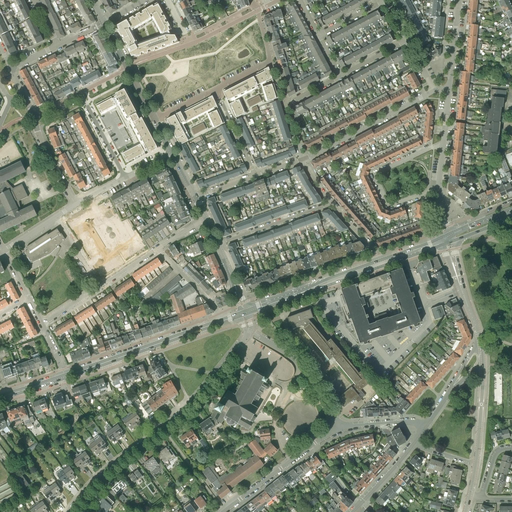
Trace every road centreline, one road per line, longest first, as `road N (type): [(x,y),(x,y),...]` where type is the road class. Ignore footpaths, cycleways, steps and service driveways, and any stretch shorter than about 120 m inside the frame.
road 1 (residential): [(69,511),(103,473),(191,405),(247,331)]
road 2 (primary): [(222,321),(64,376)]
road 3 (residential): [(438,191),(388,204),(374,175),(443,142)]
road 4 (residential): [(302,158),(434,89)]
road 5 (residential): [(338,430),(304,367),(247,331)]
road 6 (residential): [(216,244),(330,203)]
